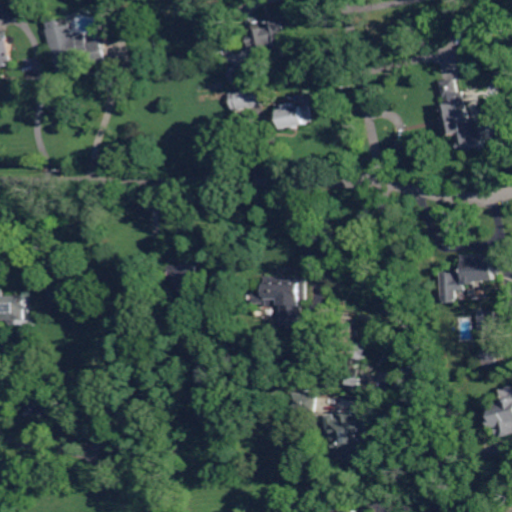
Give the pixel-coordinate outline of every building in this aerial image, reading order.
[(277,22),(291,19),(295,37),(287,38),(288,44),(274,47),(272,36),(267,37),(260,39),(257,23),(267,21),(269,21),(272,20),(276,19),(277,22)] [(63,27),(73,25),(75,36),(88,33),(90,43),(104,40),(105,42),(106,48),(109,61),(110,65),(98,67),(96,68),(93,69),(91,59),(82,61),(84,70),(60,75),(50,30),(51,30),(50,23),(62,21),(63,27)] [(11,67),(2,69),(1,69),(0,69),(0,34),(10,32),(17,60),(10,62),(11,67)] [(235,86),(232,69),(244,67),(247,83),(235,86)] [(463,93),(468,92),(471,109),(472,109),(474,119),(477,118),(479,131),(486,129),(490,149),(470,153),(469,151),(462,152),(458,135),(450,137),(444,106),(451,104),(450,97),(448,97),(444,82),(460,79),(463,93)] [(235,112),(232,94),(260,89),(263,104),(263,107),(242,110),(235,112)] [(300,106),(314,103),(318,121),(287,128),(283,109),(291,108),(290,103),(291,103),(293,103),(299,101),(300,106)] [(500,281),(481,282),(481,284),(470,285),(470,291),(461,291),(461,300),(459,300),(459,303),(448,304),(448,300),(446,300),(445,272),(460,272),(460,273),(468,272),(467,256),(498,254),(500,281)] [(207,301),(207,307),(195,307),(195,306),(192,307),(191,307),(191,305),(191,303),(189,304),(188,304),(188,296),(184,297),(184,294),(184,293),(184,291),(184,290),(181,290),(181,278),(175,278),(174,265),(192,264),(191,261),(204,260),(207,301)] [(309,306),(305,306),(305,329),(300,329),(284,329),(284,306),(278,305),(269,305),(269,303),(264,303),(255,303),(255,291),(268,291),(268,277),(283,277),(286,277),(310,277),(309,306)] [(36,315),(32,315),(32,320),(4,320),(4,329),(0,329),(0,289),(6,289),(7,296),(35,296),(35,309),(36,309),(36,315)] [(52,300),(51,291),(60,291),(61,299),(52,300)] [(118,311),(108,310),(108,299),(118,299),(118,311)] [(482,331),(481,309),(497,308),(497,310),(498,330),(482,331)] [(179,337),(163,338),(163,322),(163,320),(179,320),(179,337)] [(369,379),(363,378),(353,376),(357,356),(341,353),(344,333),(346,323),(346,322),(357,324),(357,327),(364,328),(362,340),(373,342),(369,364),(368,370),(371,370),(369,379)] [(29,368),(26,365),(25,366),(12,356),(20,346),(33,356),(32,358),(35,360),(29,368)] [(484,370),(484,351),(498,350),(499,369),(484,370)] [(170,375),(170,367),(179,366),(179,375),(170,375)] [(511,435),(503,438),(501,438),(499,428),(495,429),(493,419),(497,418),(497,415),(496,412),(495,406),(506,403),(503,390),(511,387),(511,435)] [(319,411),(307,409),(294,407),(297,391),(322,395),(321,397),(319,411)] [(60,417),(31,416),(31,400),(61,401),(60,417)] [(357,416),(368,415),(372,450),(372,455),(361,456),(362,462),(348,463),(347,458),(334,459),(333,450),(333,444),(331,444),(325,445),(325,437),(330,436),(331,436),(329,418),(329,416),(338,415),(338,417),(338,419),(342,419),(341,417),(341,412),(356,411),(357,415),(357,416)] [(106,442),(105,442),(95,442),(91,442),(92,425),(106,426),(106,442)]
